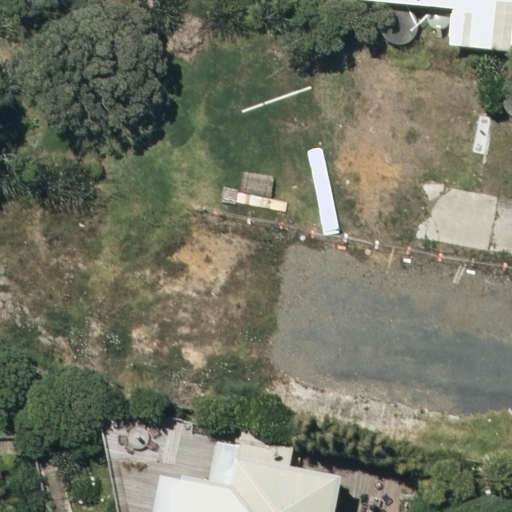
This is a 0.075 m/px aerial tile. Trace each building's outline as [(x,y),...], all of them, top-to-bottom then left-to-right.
[(464,14),(461,53),(511,56),(511,0),(341,0),(342,6),(464,14)] [(425,235),(423,247),(501,260),(511,193),(511,189),(476,183),(490,96),(223,52),(206,162),(250,169),(253,151),(329,163),(320,218),(425,235)] [(388,297),(392,276),(351,268),(327,390),(489,422),(509,321),(388,297)] [(190,306),(185,335),(223,342),(228,313),(190,306)] [(300,474),(305,444),(251,435),(249,450),(230,447),(223,490),(178,482),(172,511),(354,511),(360,484),(300,474)] [(508,511),(509,506),(449,497),(446,511),(508,511)]
